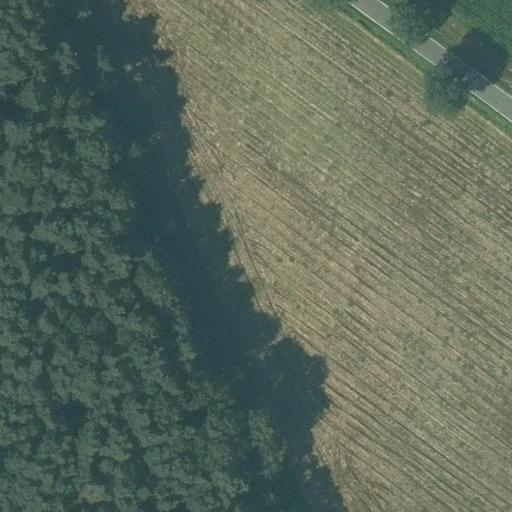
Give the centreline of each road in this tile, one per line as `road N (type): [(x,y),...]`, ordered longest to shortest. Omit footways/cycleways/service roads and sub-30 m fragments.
road 1 (track): [(56,0),(283,511)]
road 2 (secondary): [(511,113),(356,0)]
